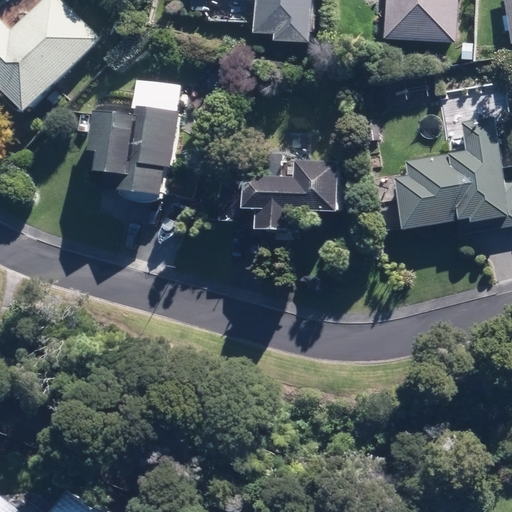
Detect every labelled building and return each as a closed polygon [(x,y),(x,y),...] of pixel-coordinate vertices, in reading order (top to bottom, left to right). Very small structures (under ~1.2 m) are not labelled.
[(7,14),(0,21),(0,73),(38,112),(110,40),(70,0),(51,0),(22,30),(7,14)] [(317,43),(319,0),(264,0),(263,31),(284,32),(283,42),(317,43)] [(464,0),(393,0),(392,38),(463,40),(464,0)] [(112,150),(111,169),(130,171),(128,199),(180,203),(188,83),(144,80),(142,110),(104,108),(101,150),(112,150)] [(417,175),(403,178),(412,228),(511,209),(511,165),(503,116),(467,122),(473,150),(414,161),(417,175)] [(313,134),(292,133),(292,144),(279,143),(278,158),(235,156),(232,218),(253,219),(254,205),(274,206),(273,225),(307,227),(308,208),(354,210),(356,162),(312,159),(313,134)] [(32,506),(8,484),(0,493),(0,511),(125,511),(113,500),(106,508),(83,487),(60,511),(54,511),(40,498),(32,506)]
